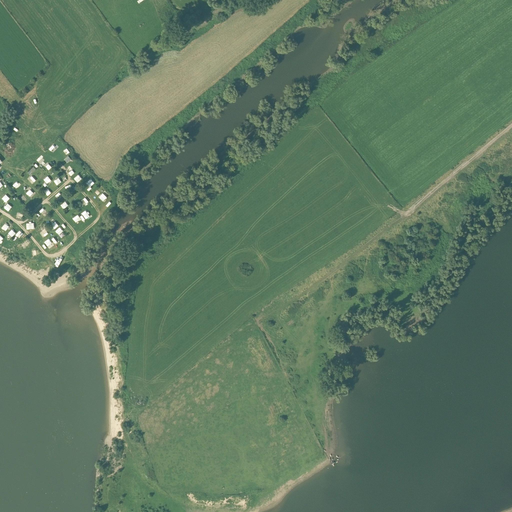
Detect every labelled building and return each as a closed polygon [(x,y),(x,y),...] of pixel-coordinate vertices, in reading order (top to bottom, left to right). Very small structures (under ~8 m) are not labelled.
[(17,180),(12,184),(16,189),(21,185),(17,180)] [(102,201),(106,197),(103,193),(98,196),(102,201)] [(5,202),(9,198),(5,194),(1,197),(5,202)] [(75,222),(81,218),(77,214),(72,218),(75,222)] [(42,239),(47,246),(51,243),(46,236),(42,239)]
